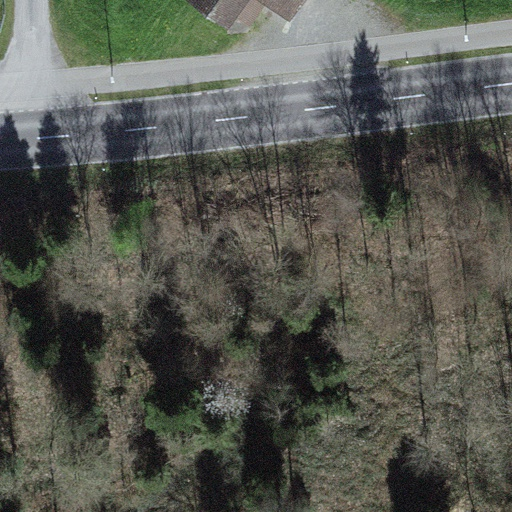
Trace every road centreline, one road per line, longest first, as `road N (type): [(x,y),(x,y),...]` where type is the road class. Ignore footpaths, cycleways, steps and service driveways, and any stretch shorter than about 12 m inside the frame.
road 1 (tertiary): [(511,89),(0,143)]
road 2 (track): [(30,0),(37,141)]
